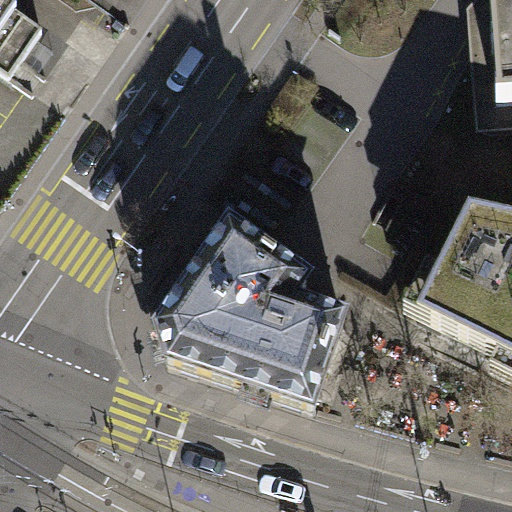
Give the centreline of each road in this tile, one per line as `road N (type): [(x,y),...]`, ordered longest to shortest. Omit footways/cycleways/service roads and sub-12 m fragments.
road 1 (secondary): [(437,511),(67,397),(0,411)]
road 2 (residential): [(255,0),(0,369)]
